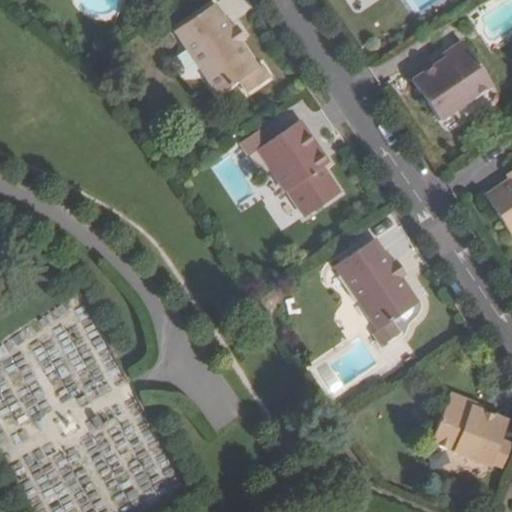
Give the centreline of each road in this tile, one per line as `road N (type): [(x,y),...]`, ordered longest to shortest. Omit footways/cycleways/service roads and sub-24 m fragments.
road 1 (residential): [(511,340),(284,0)]
road 2 (residential): [(219,415),(138,284),(61,215),(0,185)]
